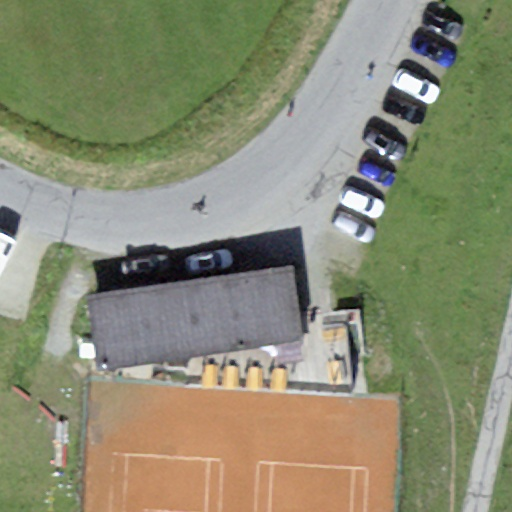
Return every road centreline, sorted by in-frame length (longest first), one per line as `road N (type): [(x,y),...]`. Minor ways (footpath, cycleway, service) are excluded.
road 1 (residential): [(396,0),(369,55),(290,170),(209,214),(142,228),(76,224),(0,184)]
road 2 (track): [(252,364),(317,351),(290,170)]
road 3 (track): [(511,358),(477,511)]
